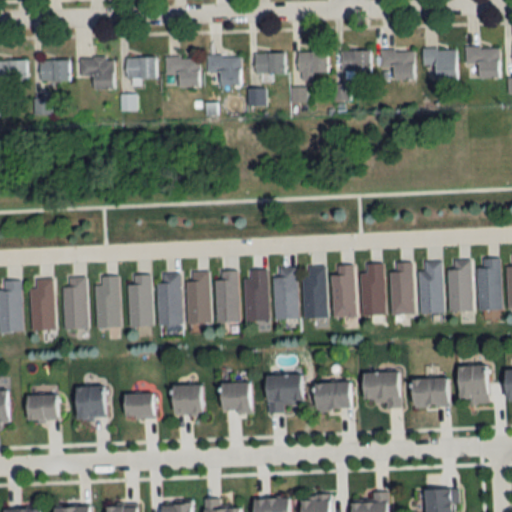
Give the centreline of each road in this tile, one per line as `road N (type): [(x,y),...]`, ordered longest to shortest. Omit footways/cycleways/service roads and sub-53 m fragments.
road 1 (residential): [(511,231),(0,257)]
road 2 (residential): [(511,443),(0,465)]
road 3 (residential): [(0,17),(511,2)]
